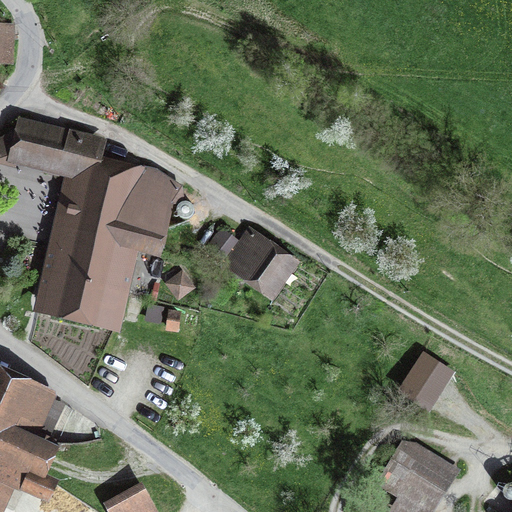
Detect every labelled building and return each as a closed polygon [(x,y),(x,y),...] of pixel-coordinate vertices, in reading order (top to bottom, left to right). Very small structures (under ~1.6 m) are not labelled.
[(8,26),(0,25),(0,62),(7,62),(8,26)] [(77,164),(83,142),(25,127),(24,133),(18,131),(2,141),(0,149),(0,160),(15,164),(17,157),(46,164),(44,171),(58,174),(59,167),(61,168),(63,160),(77,164)] [(82,163),(49,303),(110,317),(127,243),(157,250),(166,209),(136,202),(142,177),(82,163)] [(223,230),(208,248),(219,257),(234,239),(223,230)] [(251,233),(229,264),(247,277),(249,274),(269,288),(286,265),(264,249),(268,244),(251,233)] [(147,318),(159,321),(162,308),(149,306),(147,318)] [(167,328),(177,329),(179,314),(170,312),(167,328)] [(424,356),(401,392),(429,409),(452,373),(424,356)] [(40,393),(0,375),(0,480),(0,479),(24,490),(26,488),(46,497),(52,482),(35,474),(46,449),(20,437),(40,393)] [(403,444),(380,481),(404,495),(400,502),(416,511),(429,511),(452,474),(403,444)] [(155,511),(144,489),(109,507),(111,511),(155,511)]
